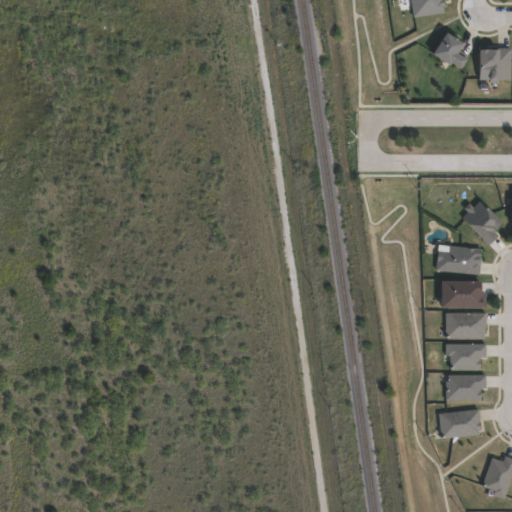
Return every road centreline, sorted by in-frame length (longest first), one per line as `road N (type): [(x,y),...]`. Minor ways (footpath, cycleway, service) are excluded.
road 1 (tertiary): [(368,164),(511,163)]
road 2 (tertiary): [(511,112),(369,112)]
road 3 (residential): [(511,276),(511,412)]
